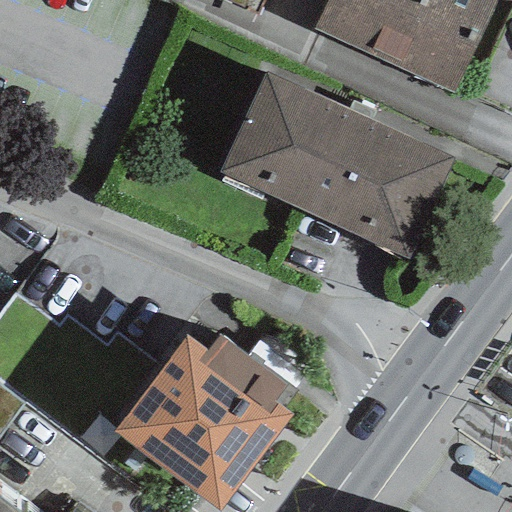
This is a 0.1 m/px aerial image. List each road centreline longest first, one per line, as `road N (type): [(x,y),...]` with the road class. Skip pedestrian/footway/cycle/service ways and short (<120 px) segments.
road 1 (residential): [(0,163),(431,366)]
road 2 (residential): [(511,136),(278,51)]
road 3 (secondary): [(326,511),(431,366)]
road 4 (secondary): [(431,366),(511,254)]
